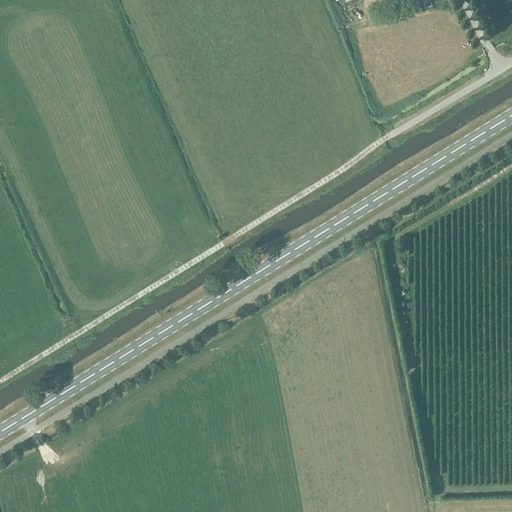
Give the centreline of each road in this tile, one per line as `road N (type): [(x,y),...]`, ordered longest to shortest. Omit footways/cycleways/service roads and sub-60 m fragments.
road 1 (secondary): [(0,433),(511,115)]
road 2 (track): [(0,382),(386,138)]
road 3 (unclassified): [(386,138),(511,63)]
